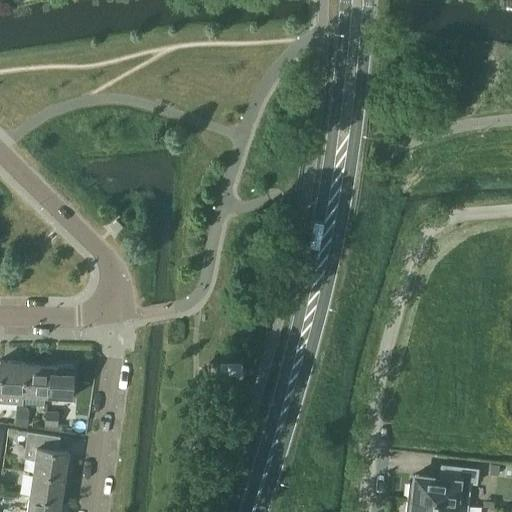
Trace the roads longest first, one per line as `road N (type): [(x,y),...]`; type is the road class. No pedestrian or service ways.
road 1 (residential): [(363,511),(375,386),(420,242),(438,222),(511,210)]
road 2 (primary): [(333,197),(295,368),(251,511)]
road 3 (residential): [(111,312),(113,272),(97,249),(0,153)]
road 4 (primary): [(333,197),(353,140),(367,0)]
road 5 (residential): [(91,511),(113,356),(111,312)]
road 6 (primary): [(345,0),(333,197)]
